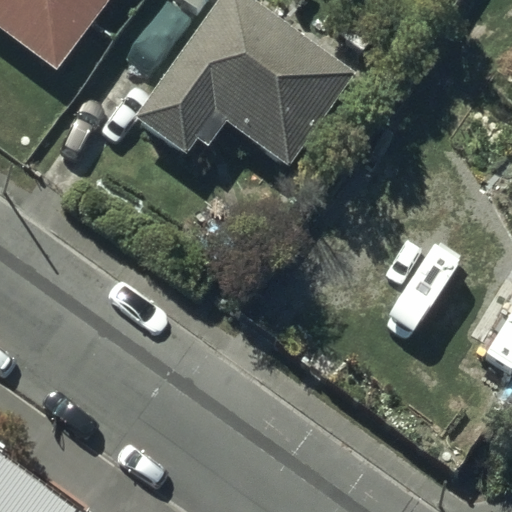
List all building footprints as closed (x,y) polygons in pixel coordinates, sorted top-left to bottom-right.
[(0,0),(0,49),(55,90),(120,0),(0,0)] [(511,0),(486,0),(477,13),(511,39),(511,0)] [(227,9),(134,142),(186,178),(196,163),(206,170),(224,143),(288,188),(352,97),(227,9)] [(511,198),(477,174),(390,299),(411,314),(386,351),(459,401),(456,405),(493,431),(511,403),(511,198)] [(0,511),(65,511),(0,465),(0,511)]
